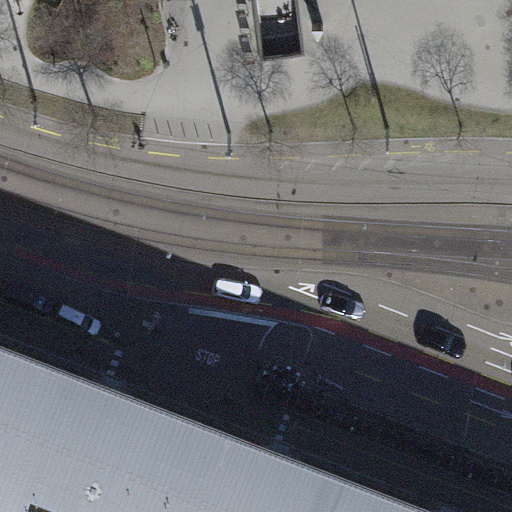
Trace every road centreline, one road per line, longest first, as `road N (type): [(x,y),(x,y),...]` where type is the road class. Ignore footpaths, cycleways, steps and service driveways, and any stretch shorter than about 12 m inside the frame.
road 1 (tertiary): [(511,177),(173,170),(0,130)]
road 2 (tertiary): [(0,230),(152,273),(318,300),(456,368)]
